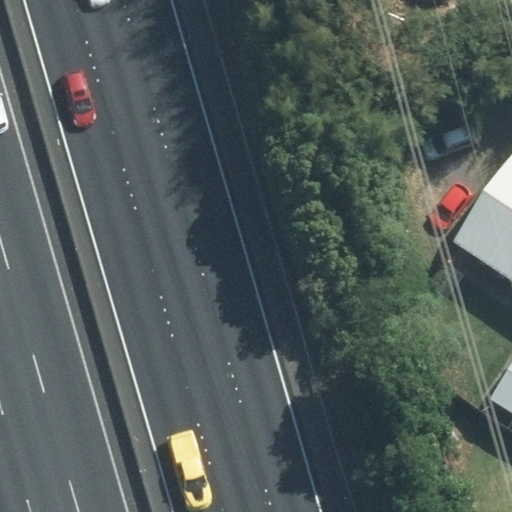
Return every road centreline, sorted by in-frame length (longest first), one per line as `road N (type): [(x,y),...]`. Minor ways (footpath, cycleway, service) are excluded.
road 1 (motorway): [(74,0),(223,511)]
road 2 (motorway): [(78,511),(0,242)]
